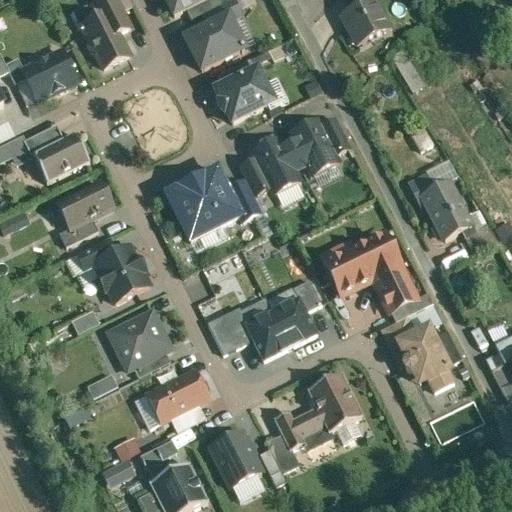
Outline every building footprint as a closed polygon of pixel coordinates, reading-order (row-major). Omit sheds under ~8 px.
[(54,0),(63,18),(66,16),(63,9),(82,0),(85,0),(90,10),(111,0),(54,0)] [(124,16),(132,12),(126,0),(123,0),(117,3),(124,16)] [(211,0),(164,0),(175,21),(187,15),(213,2),(212,1),(211,0)] [(213,2),(187,15),(193,26),(204,20),(225,10),(219,0),(214,0),(212,1),(213,2)] [(131,33),(115,2),(103,9),(119,40),(131,33)] [(225,10),(204,20),(210,32),(230,23),(231,26),(242,20),(235,5),(225,10)] [(119,40),(103,9),(94,13),(99,24),(83,32),(90,46),(88,51),(93,59),(98,61),(105,75),(130,62),(119,40)] [(375,9),(343,25),(358,56),(391,39),(375,9)] [(210,32),(187,44),(203,76),(242,56),(243,57),(245,56),(244,55),(245,54),(231,26),(230,23),(210,32)] [(410,97),(424,90),(404,54),(390,61),(410,97)] [(25,78),(24,79),(27,86),(39,108),(78,88),(63,59),(25,78)] [(1,60),(0,60),(0,83),(10,78),(7,71),(1,60)] [(19,65),(7,71),(10,78),(17,91),(27,86),(24,79),(25,78),(19,65)] [(251,65),(219,81),(225,92),(256,76),(251,65)] [(225,92),(217,96),(233,129),(269,111),(262,96),(267,93),(258,76),(256,76),(225,92)] [(317,85),(306,91),(312,103),(323,97),(317,85)] [(352,154),(338,125),(321,134),(335,162),(352,154)] [(317,127),(293,139),(297,148),(290,152),(301,173),(308,169),(315,182),(339,170),(335,162),(321,134),(317,127)] [(434,150),(423,132),(411,139),(421,157),(434,150)] [(50,136),(24,148),(33,165),(34,164),(34,163),(57,151),(50,136)] [(0,149),(8,145),(4,137),(0,138),(0,149)] [(57,151),(34,163),(34,164),(48,190),(91,169),(77,141),(57,151)] [(283,155),(279,146),(254,159),(258,166),(272,194),(276,201),(300,189),(294,177),(301,173),(290,152),(283,155)] [(7,150),(0,153),(0,169),(13,163),(7,150)] [(19,172),(27,186),(39,179),(31,165),(19,172)] [(258,166),(241,175),(247,187),(255,203),(272,194),(258,166)] [(218,177),(168,202),(192,248),(240,224),(242,223),(228,196),(218,177)] [(427,182),(411,190),(422,210),(426,208),(426,207),(437,201),(434,196),(435,196),(427,182)] [(247,187),(228,196),(242,223),(240,224),(243,229),(263,219),(255,203),(247,187)] [(472,232),(449,188),(435,196),(434,196),(437,201),(426,207),(426,208),(446,246),(472,232)] [(101,191),(59,212),(71,236),(72,237),(93,226),(114,215),(101,191)] [(22,215),(0,223),(0,236),(2,241),(28,232),(22,215)] [(93,226),(72,237),(71,236),(60,241),(67,255),(99,239),(93,226)] [(489,231),(465,243),(475,263),(500,250),(489,231)] [(385,242),(328,270),(343,301),(381,282),(385,290),(404,281),(385,242)] [(109,247),(79,262),(86,277),(97,272),(96,271),(116,261),(109,247)] [(116,261),(96,271),(97,272),(103,284),(100,285),(107,299),(110,298),(116,310),(150,293),(143,281),(146,279),(139,265),(136,266),(130,254),(116,261)] [(385,290),(379,293),(391,318),(416,306),(404,281),(385,290)] [(310,287),(294,295),(300,305),(307,319),(322,311),(310,287)] [(300,305),(247,332),(265,368),(318,341),(307,319),(300,305)] [(238,317),(227,323),(234,338),(246,332),(238,317)] [(153,319),(115,338),(123,353),(118,356),(129,378),(134,375),(146,369),(167,359),(172,356),(153,319)] [(93,320),(73,329),(79,342),(99,333),(93,320)] [(406,324),(383,335),(384,337),(393,355),(401,350),(400,349),(415,341),(407,326),(406,324)] [(415,341),(400,349),(401,350),(409,366),(406,368),(405,371),(406,374),(407,375),(408,376),(411,377),(412,376),(414,376),(420,389),(429,385),(435,398),(455,388),(448,375),(449,375),(429,335),(415,341)] [(506,337),(491,345),(496,354),(511,347),(506,337)] [(511,348),(511,347),(496,354),(506,371),(511,368),(511,348)] [(167,359),(146,369),(152,380),(172,369),(167,359)] [(146,369),(134,375),(140,386),(152,380),(146,369)] [(196,378),(148,402),(162,430),(171,426),(182,421),(200,411),(210,406),(196,378)] [(295,430),(289,418),(275,425),(283,441),(291,457),(306,450),(303,444),(327,432),(330,439),(337,436),(355,427),(362,423),(341,381),(309,397),(318,415),(303,422),(305,425),(295,430)] [(112,382),(88,393),(94,406),(118,395),(112,382)] [(200,411),(182,421),(189,435),(207,426),(200,411)] [(66,424),(69,432),(89,425),(86,417),(66,424)] [(182,421),(171,426),(178,440),(189,435),(182,421)] [(355,427),(337,436),(344,449),(362,440),(355,427)] [(241,440),(211,456),(232,496),(262,481),(241,440)] [(272,456),(283,478),(298,470),(291,457),(283,441),(268,449),(272,456)] [(134,444),(115,453),(121,465),(140,457),(134,444)] [(157,455),(141,464),(147,476),(149,475),(159,470),(164,468),(157,455)] [(259,462),(275,493),(288,486),(283,478),(272,456),(259,462)] [(127,468),(104,480),(111,495),(135,483),(127,468)] [(189,471),(166,483),(159,470),(149,475),(156,488),(151,491),(155,498),(161,511),(204,511),(209,510),(189,471)] [(161,511),(155,498),(139,506),(142,511),(161,511)]
